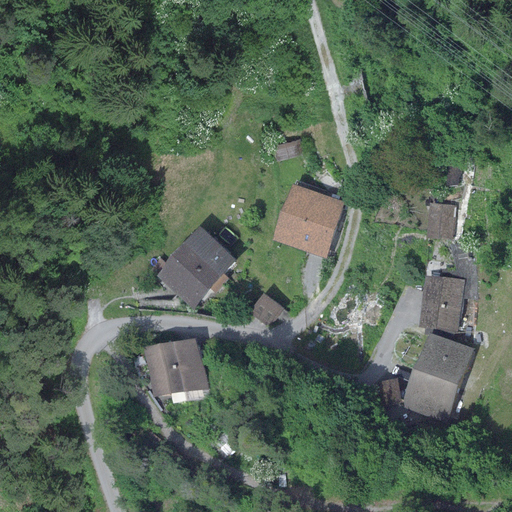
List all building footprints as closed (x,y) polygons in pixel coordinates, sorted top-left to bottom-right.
[(300,140),(273,147),(276,162),(304,156),(300,140)] [(351,204),(303,189),(284,246),(332,261),(351,204)] [(459,207),(433,205),(429,240),(456,243),(459,207)] [(212,233),(165,280),(198,312),(245,266),(212,233)] [(478,302),(477,267),(470,235),(462,236),(464,245),(455,246),(460,271),(453,273),(455,281),(468,283),(466,302),(478,302)] [(173,269),(164,260),(149,274),(158,284),(173,269)] [(455,281),(433,279),(427,331),(463,335),(466,302),(468,283),(455,281)] [(273,298),(257,317),(270,328),(294,317),(288,313),(290,311),(273,298)] [(481,353),(441,338),(413,411),(454,426),(481,353)] [(205,343),(152,352),(160,400),(212,392),(205,343)] [(150,365),(138,367),(140,379),(152,377),(150,365)] [(405,382),(384,386),(389,413),(410,409),(405,382)] [(247,443),(233,428),(217,443),(231,458),(247,443)]
